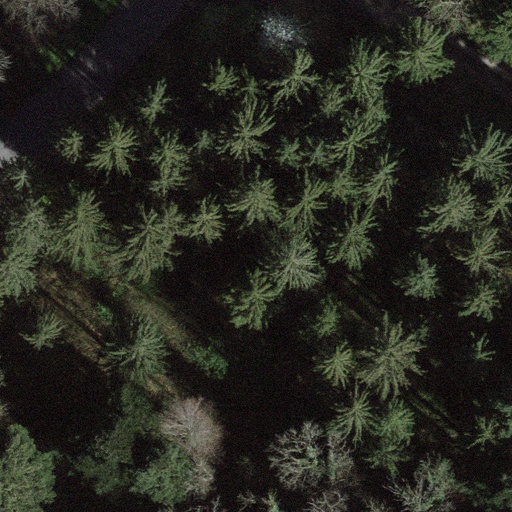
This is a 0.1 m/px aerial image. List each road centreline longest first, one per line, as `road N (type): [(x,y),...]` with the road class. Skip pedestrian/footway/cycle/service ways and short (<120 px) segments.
road 1 (unclassified): [(152,0),(0,156)]
road 2 (track): [(375,0),(511,86)]
